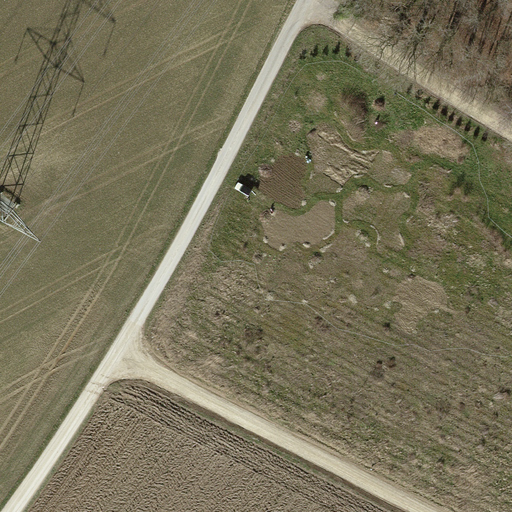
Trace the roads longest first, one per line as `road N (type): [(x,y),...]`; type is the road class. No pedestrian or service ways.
road 1 (track): [(426,511),(116,354)]
road 2 (unclassified): [(310,0),(163,270)]
road 3 (track): [(163,270),(116,354),(4,511)]
road 4 (track): [(511,125),(310,0)]
